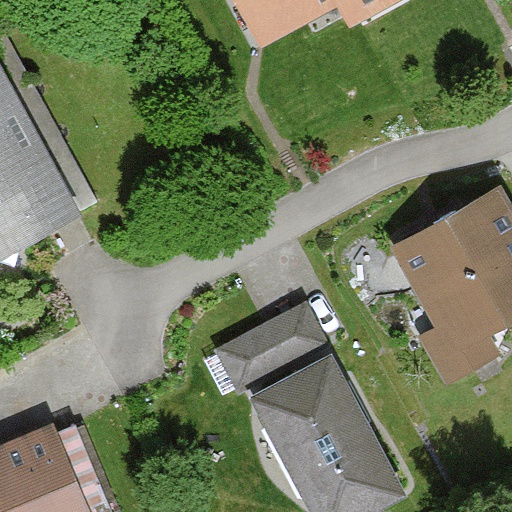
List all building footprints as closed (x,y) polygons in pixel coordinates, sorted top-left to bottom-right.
[(269,0),(295,49),(388,0),(387,0),(269,0)] [(387,0),(388,0),(398,19),(432,0),(387,0)] [(0,46),(0,124),(62,92),(31,31),(0,46)] [(0,124),(0,201),(94,152),(62,92),(0,124)] [(0,201),(0,278),(126,213),(94,152),(0,201)] [(511,208),(436,249),(475,323),(456,333),(479,377),(511,359),(511,208)] [(305,300),(223,342),(243,380),(325,337),(305,300)] [(327,358),(248,401),(308,511),(389,511),(406,503),(327,358)] [(101,511),(63,420),(0,446),(0,511),(101,511)]
